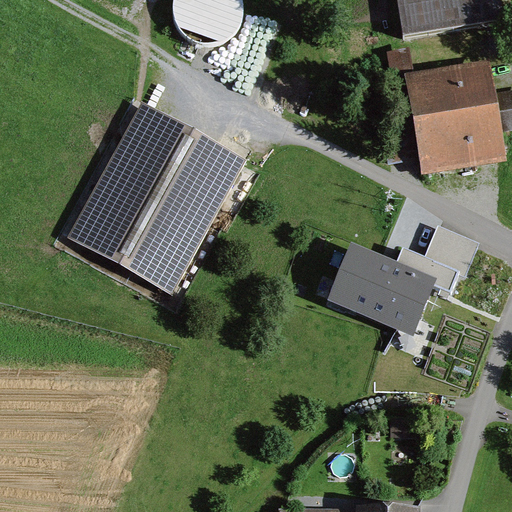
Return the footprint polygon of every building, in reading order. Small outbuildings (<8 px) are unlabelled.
[(501,0),(394,0),(401,37),(505,19),(501,0)] [(507,162),(491,65),(407,79),(422,175),(507,162)] [(246,162),(142,106),(69,241),(172,298),(246,162)] [(469,281),(407,256),(367,354),(399,367),(419,317),(448,329),(459,303),(499,319),(511,286),(511,261),(482,249),(469,281)] [(184,511),(205,455),(154,436),(126,511),(184,511)]
